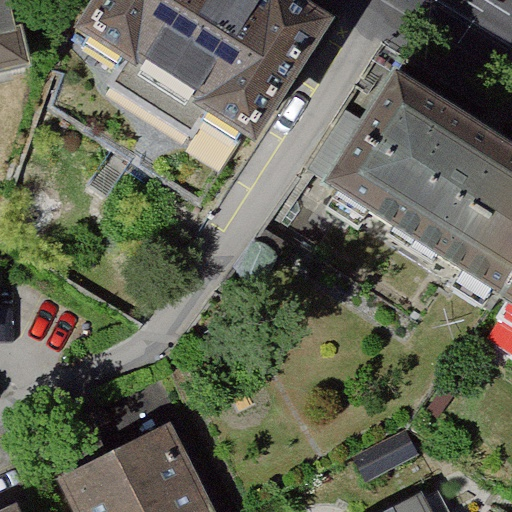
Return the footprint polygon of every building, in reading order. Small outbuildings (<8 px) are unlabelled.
[(28,0),(0,0),(0,85),(46,75),(28,0)] [(351,29),(305,0),(101,0),(76,40),(267,161),(351,29)] [(335,206),(497,310),(511,284),(511,146),(413,82),(401,84),(335,206)] [(511,284),(497,310),(511,319),(511,284)] [(216,511),(174,426),(60,483),(74,511),(216,511)] [(420,511),(415,502),(394,511),(420,511)] [(26,511),(22,503),(2,511),(26,511)]
